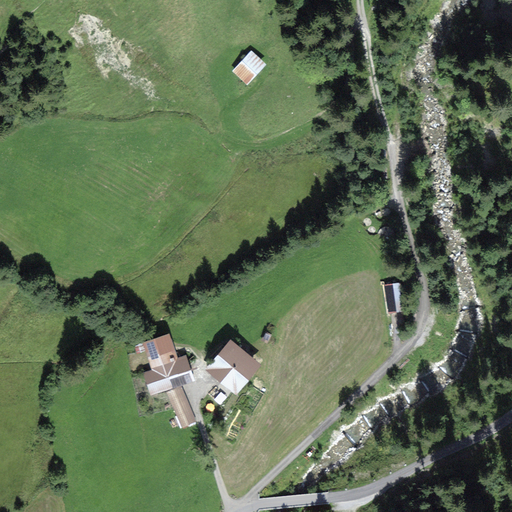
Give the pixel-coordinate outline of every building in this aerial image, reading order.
[(233,68),(245,80),(261,64),(249,52),(233,68)] [(389,313),(403,311),(398,279),(384,281),(389,313)] [(184,361),(177,364),(166,336),(145,344),(155,371),(146,375),(152,391),(190,377),(184,361)] [(219,360),(212,369),(235,388),(244,378),(255,365),(231,345),(225,353),(221,349),(215,357),(219,360)] [(175,407),(183,426),(195,421),(180,389),(169,394),(175,407)]
